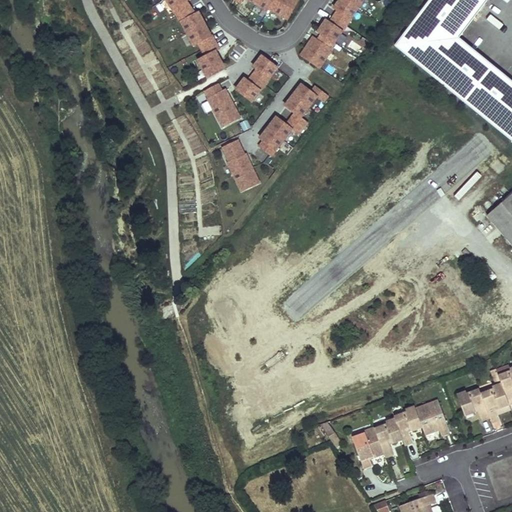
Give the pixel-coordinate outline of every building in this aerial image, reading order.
[(166,0),(177,17),(191,8),(187,2),(189,0),(166,0)] [(274,0),(259,0),(256,5),(268,11),(269,9),(274,0)] [(299,0),(298,0),(274,0),(269,9),(288,20),(299,0)] [(344,0),(340,0),(334,9),(338,11),(351,20),(358,9),(344,0)] [(344,0),(358,9),(364,0),(344,0)] [(428,0),(394,45),(511,140),(511,80),(459,37),(486,0),(428,0)] [(191,8),(177,17),(188,34),(205,25),(199,13),(196,15),(191,8)] [(334,17),(347,26),(351,20),(338,11),(334,17)] [(322,35),(335,44),(347,26),(334,17),(330,23),(326,21),(318,32),(322,35)] [(205,25),(188,34),(194,46),(198,44),(202,50),(216,43),(212,36),(211,36),(205,25)] [(335,44),(322,35),(318,41),(332,51),(336,45),(335,44)] [(318,41),(313,38),(301,56),(320,69),(332,51),(318,41)] [(216,43),(202,50),(206,58),(198,61),(207,77),(224,67),(216,52),(220,50),(216,43)] [(278,69),(262,57),(254,68),(257,70),(270,80),(278,69)] [(270,80),(257,70),(253,76),(265,86),(270,80)] [(253,76),(248,82),(261,92),(265,86),(253,76)] [(245,79),(236,90),(253,103),(261,92),(248,82),(245,79)] [(219,85),(205,92),(209,99),(208,100),(209,102),(214,110),(223,127),(240,118),(226,90),(223,92),(219,85)] [(312,93),(302,85),(294,96),(310,108),(318,98),(312,93)] [(316,87),(312,93),(318,98),(324,103),(329,97),(316,87)] [(310,108),(294,96),(285,106),(295,114),(302,119),(310,108)] [(214,110),(209,102),(202,105),(207,114),(214,110)] [(302,119),(295,114),(291,120),(304,130),(308,124),(302,119)] [(242,130),(250,126),(247,118),(238,122),(242,130)] [(287,126),(277,118),(269,128),(285,141),(293,130),(287,126)] [(304,130),(291,120),(287,126),(293,130),(299,135),(304,130)] [(285,141),(269,128),(260,139),(264,142),(277,151),(285,141)] [(242,149),(238,141),(223,148),(226,157),(242,149)] [(277,151),(264,142),(259,148),(272,157),(277,151)] [(245,156),(242,149),(226,157),(229,163),(245,156)] [(241,192),(260,183),(247,155),(245,156),(229,163),(228,164),(241,192)] [(511,193),(487,215),(511,242),(511,193)] [(511,369),(500,374),(504,385),(511,405),(511,404),(511,369)] [(511,405),(504,385),(482,392),(491,418),(493,423),(501,420),(497,409),(511,405)] [(491,418),(482,392),(480,387),(459,394),(466,415),(479,411),(483,420),(491,418)] [(439,399),(416,407),(424,428),(427,436),(438,432),(437,429),(440,427),(442,431),(443,435),(451,432),(439,399)] [(395,414),(397,420),(405,440),(407,445),(414,443),(411,432),(424,428),(416,407),(395,414)] [(405,440),(397,420),(375,427),(385,454),(387,458),(395,455),(392,445),(405,440)] [(385,454),(375,427),(375,426),(353,434),(365,468),(373,466),(371,460),(370,456),(373,455),(374,459),(385,454)] [(327,430),(334,441),(341,437),(334,427),(327,430)] [(435,511),(433,507),(431,507),(430,505),(432,504),(438,502),(435,494),(402,506),(403,511),(435,511)] [(374,501),(376,511),(389,511),(386,498),(374,501)]
